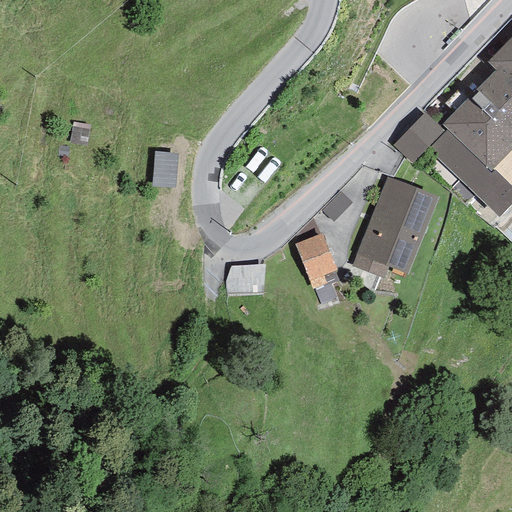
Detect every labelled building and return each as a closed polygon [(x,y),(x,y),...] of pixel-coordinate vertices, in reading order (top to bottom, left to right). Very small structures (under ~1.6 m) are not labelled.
[(511,36),(487,62),(495,69),(466,97),(468,98),(441,125),(446,130),(428,149),(499,218),(511,204),(511,36)] [(91,125),(73,122),(69,142),(87,145),(91,125)] [(69,148),(59,146),(57,158),(67,160),(69,148)] [(177,155),(154,153),(151,188),(175,190),(177,155)] [(438,198),(386,177),(351,266),(383,279),(388,267),(407,275),(438,198)] [(351,203),(339,192),(321,211),(334,222),(351,203)] [(322,234),(295,244),(312,290),(315,289),(321,305),(337,300),(331,284),(337,282),(334,272),(336,271),(322,234)] [(264,266),(231,266),(225,283),(226,293),(263,293),(264,266)]
